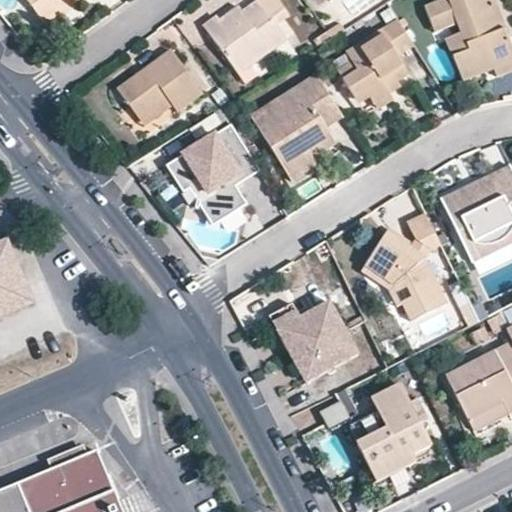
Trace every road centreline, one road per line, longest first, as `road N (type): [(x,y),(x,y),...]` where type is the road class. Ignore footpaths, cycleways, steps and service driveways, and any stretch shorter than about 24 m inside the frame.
road 1 (residential): [(511,116),(454,132),(183,307)]
road 2 (residential): [(183,307),(20,112)]
road 3 (residential): [(295,511),(183,307)]
road 4 (residential): [(172,0),(20,112)]
road 5 (residential): [(168,346),(255,511)]
road 6 (residential): [(0,418),(168,346)]
road 7 (residential): [(50,196),(155,325)]
